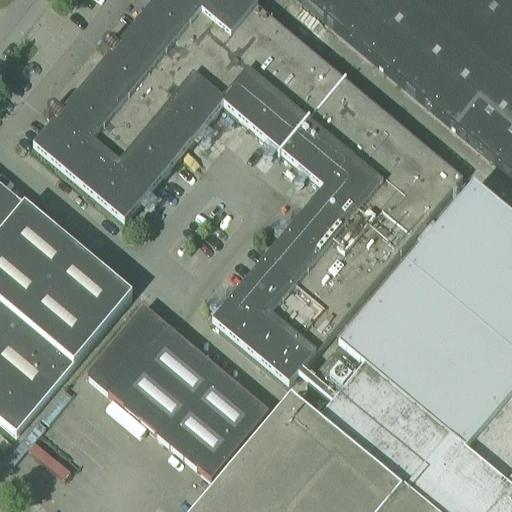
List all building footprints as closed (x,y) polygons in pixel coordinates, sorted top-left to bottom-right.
[(342,86),(239,0),(163,0),(118,54),(111,49),(107,47),(104,48),(101,51),(101,55),(103,59),(110,64),(62,120),(56,115),(52,113),(48,115),(46,118),(45,122),(47,125),(54,130),(33,156),(123,232),(222,114),(278,162),(276,165),(278,167),(281,164),(322,199),(211,331),(287,395),(462,186),(344,88),(346,86),(344,84),(342,86)] [(511,0),(294,0),(511,182),(511,0)] [(0,428),(15,442),(131,304),(0,194),(0,428)] [(511,511),(511,503),(510,502),(511,499),(511,227),(472,194),(337,354),(338,355),(306,393),(314,400),(300,416),(402,502),(401,503),(289,410),(203,511),(511,511)] [(268,419),(142,313),(85,382),(210,487),(268,419)]
